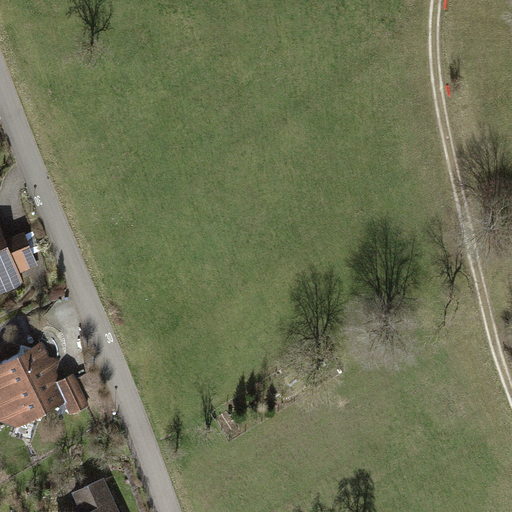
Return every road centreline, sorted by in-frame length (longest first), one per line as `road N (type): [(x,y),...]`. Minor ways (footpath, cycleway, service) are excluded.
road 1 (residential): [(162,511),(0,84)]
road 2 (track): [(511,403),(441,130),(434,67),(439,0)]
